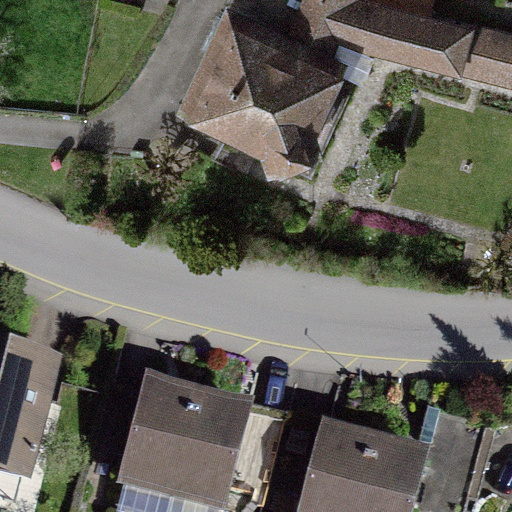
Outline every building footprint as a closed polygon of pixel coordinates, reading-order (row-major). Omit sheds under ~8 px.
[(287,37),(334,58),(339,46),(462,78),(461,81),(511,93),(511,39),(471,29),(361,0),(360,0),(285,0),(298,4),(287,37)] [(287,37),(225,6),(176,120),(280,156),(274,173),(310,185),(323,147),(316,133),(347,63),(334,58),(287,37)] [(61,368),(0,352),(0,462),(35,471),(61,368)] [(133,458),(148,398),(107,389),(93,448),(133,458)] [(126,486),(173,498),(198,402),(150,390),(148,398),(133,458),(126,486)] [(248,414),(198,402),(173,498),(223,511),(230,486),(248,414)] [(373,447),(356,511),(422,511),(423,510),(429,511),(466,511),(488,428),(429,413),(417,458),(373,447)] [(285,424),(248,414),(230,486),(266,496),(285,424)] [(325,434),(285,424),(266,496),(281,500),(306,507),(325,434)] [(356,511),(373,447),(325,434),(306,507),(281,500),(277,511),(356,511)]
